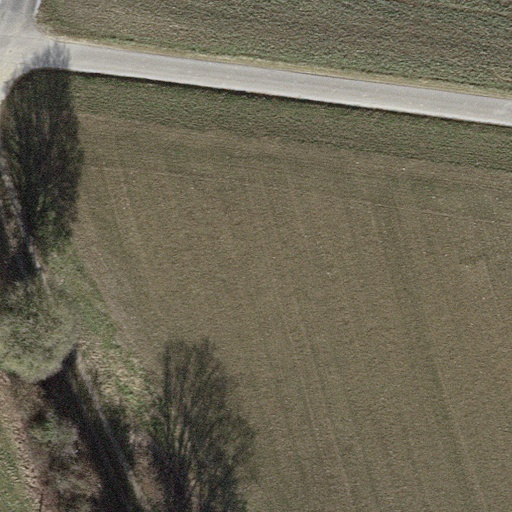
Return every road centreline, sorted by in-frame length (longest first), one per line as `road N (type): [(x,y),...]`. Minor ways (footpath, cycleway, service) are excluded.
road 1 (track): [(23,0),(10,55),(9,180),(160,511)]
road 2 (track): [(511,118),(0,54)]
